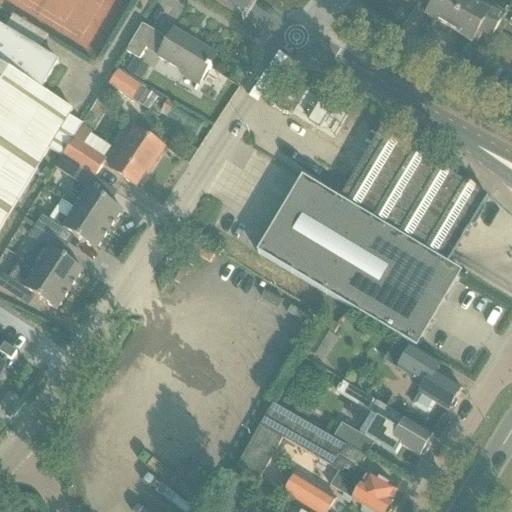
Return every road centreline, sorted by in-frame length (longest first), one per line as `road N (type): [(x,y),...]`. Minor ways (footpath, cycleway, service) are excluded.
road 1 (unclassified): [(17,453),(295,38)]
road 2 (tertiary): [(498,159),(295,38)]
road 3 (residential): [(511,361),(414,511)]
